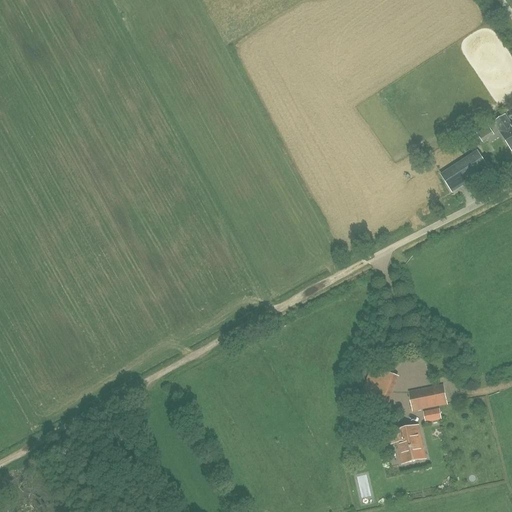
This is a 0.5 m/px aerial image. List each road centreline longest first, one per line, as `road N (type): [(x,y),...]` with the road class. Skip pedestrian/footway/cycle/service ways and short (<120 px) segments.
road 1 (track): [(0,463),(362,263)]
road 2 (unclassified): [(362,263),(511,187)]
